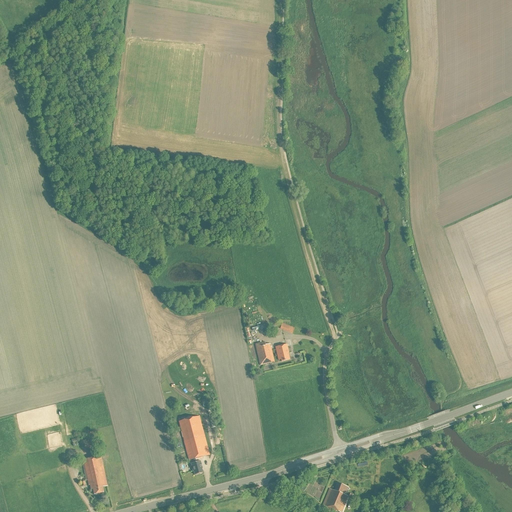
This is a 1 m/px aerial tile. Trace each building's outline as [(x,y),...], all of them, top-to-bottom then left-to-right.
[(282,329),(293,333),(295,329),(282,324),(281,327),(283,327),(282,329)] [(269,361),(274,360),(270,344),(266,346),(265,342),(255,345),(260,366),(270,363),(269,361)] [(281,362),(290,360),(288,354),(289,353),(287,345),(275,347),(278,360),(281,360),(281,362)] [(195,476),(202,474),(201,469),(202,469),(200,461),(197,462),(197,461),(196,461),(196,459),(210,455),(199,416),(178,422),(189,461),(191,460),(192,464),(191,464),(192,469),(193,468),(194,471),(193,471),(195,476)] [(103,487),(108,486),(101,456),(82,460),(87,483),(88,483),(89,485),(90,485),(91,490),(93,489),(94,495),(104,493),(103,487)] [(346,493),(349,487),(338,483),(335,490),(330,488),(323,505),(339,511),(341,511),(348,496),(344,494),(345,492),(346,493)]
